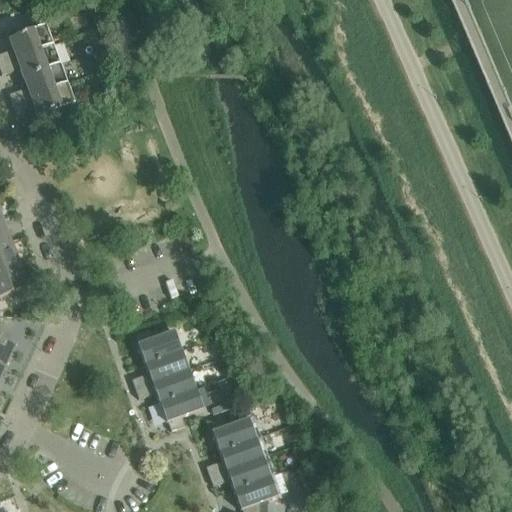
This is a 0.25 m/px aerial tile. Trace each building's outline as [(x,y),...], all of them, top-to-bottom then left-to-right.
[(511,0),(447,0),(466,43),(511,152),(511,0)] [(0,57),(0,68),(53,49),(46,29),(8,43),(12,53),(0,57)] [(19,73),(23,82),(60,68),(53,49),(0,68),(0,72),(2,79),(19,73)] [(9,98),(13,107),(67,87),(60,68),(23,82),(26,92),(9,98)] [(75,107),(67,87),(13,107),(16,117),(33,110),(37,121),(75,107)] [(0,247),(10,244),(1,222),(0,222),(0,247)] [(0,273),(18,267),(10,244),(0,247),(0,273)] [(0,299),(27,290),(18,267),(0,273),(0,299)] [(138,348),(145,367),(181,354),(174,335),(153,342),(150,333),(136,338),(139,347),(138,348)] [(0,367),(5,370),(14,348),(0,341),(0,367)] [(188,374),(181,354),(145,367),(148,376),(131,382),(135,393),(152,386),(188,374)] [(155,396),(159,406),(195,393),(188,374),(152,386),(135,393),(138,402),(155,396)] [(202,413),(195,393),(159,406),(166,426),(168,425),(171,434),(185,429),(181,420),(202,413)] [(210,436),(218,456),(255,442),(247,422),(226,430),(223,421),(209,426),(212,435),(210,436)] [(262,461),(255,442),(218,456),(221,465),(205,471),(209,481),(224,475),(262,461)] [(228,484),(232,494),(269,480),(262,461),(224,475),(209,481),(213,490),(228,484)] [(276,501),(269,480),(232,494),(238,511),(258,511),(259,507),(276,501)]
